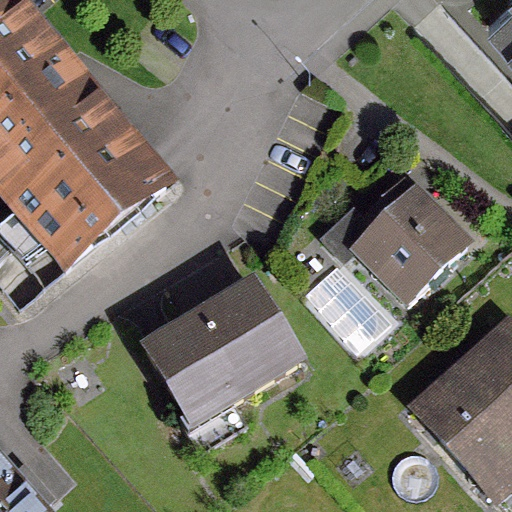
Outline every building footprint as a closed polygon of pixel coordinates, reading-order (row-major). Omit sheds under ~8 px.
[(511,0),(482,28),(511,59),(511,0)] [(2,3),(0,4),(0,204),(60,278),(160,196),(2,3)] [(461,252),(441,232),(399,188),(359,227),(348,216),(318,246),(339,267),(352,255),(404,308),(461,252)] [(249,293),(145,356),(141,359),(181,424),(174,429),(194,461),(243,431),(230,410),(295,370),(249,293)] [(448,399),(441,392),(413,418),(473,485),(504,457),(508,462),(511,458),(511,342),(505,335),(471,366),(477,373),(448,399)] [(0,511),(28,511),(0,480),(0,511)]
